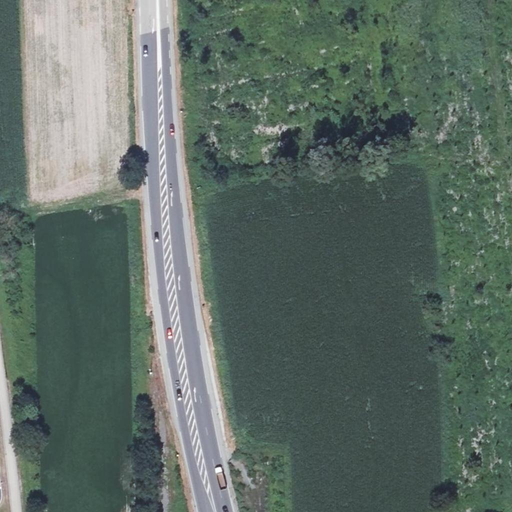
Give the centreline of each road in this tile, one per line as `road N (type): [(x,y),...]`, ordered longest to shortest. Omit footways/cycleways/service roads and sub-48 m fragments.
road 1 (primary): [(225,511),(184,297),(172,133),(152,17)]
road 2 (primary): [(152,17),(149,151),(161,288),(202,511)]
road 3 (unclassified): [(0,383),(14,511)]
